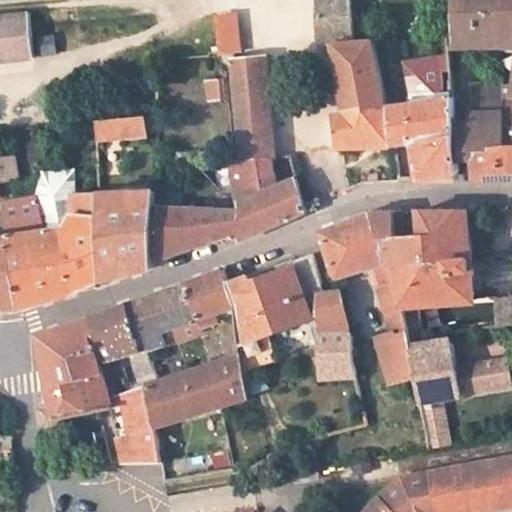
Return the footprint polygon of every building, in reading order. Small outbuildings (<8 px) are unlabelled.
[(358,41),(354,0),(318,0),(319,43),(333,41),(358,41)] [(511,98),(511,0),(453,0),(455,43),(511,40),(511,82),(472,87),(473,121),(457,121),(458,154),(462,152),(474,152),(506,149),(505,139),(503,99),(511,98)] [(0,60),(30,57),(23,12),(0,14),(0,60)] [(236,15),(218,17),(222,53),(224,52),(236,51),(240,51),(236,15)] [(358,41),(333,41),(347,114),(336,116),(340,147),(395,146),(391,107),(375,39),(358,41)] [(236,51),(224,52),(225,66),(235,65),(234,58),(236,58),(236,51)] [(236,58),(234,58),(235,65),(244,162),(273,159),(277,158),(278,156),(268,56),(236,58)] [(412,104),(457,98),(454,81),(452,57),(406,62),(412,104)] [(228,99),(226,79),(210,80),(212,100),(228,99)] [(457,121),(457,98),(412,104),(391,107),(395,146),(419,143),(422,179),(450,178),(459,174),(458,154),(457,121)] [(511,98),(503,99),(505,139),(511,138),(511,98)] [(99,138),(150,134),(148,117),(99,121),(99,138)] [(511,178),(511,138),(505,139),(506,149),(474,152),(475,179),(511,178)] [(0,179),(20,176),(17,154),(0,157),(0,179)] [(308,211),(307,205),(299,178),(279,186),(273,159),(244,162),(234,164),(240,209),(241,230),(240,240),(295,217),(308,211)] [(74,217),(74,191),(74,169),(44,172),(38,196),(45,231),(67,228),(74,217)] [(158,190),(101,192),(104,280),(131,273),(155,266),(155,260),(157,206),(158,190)] [(74,217),(67,228),(45,231),(10,235),(23,307),(52,299),(75,292),(90,285),(104,280),(101,192),(102,191),(74,191),(74,217)] [(45,231),(38,196),(23,199),(22,193),(20,193),(17,194),(20,199),(2,207),(10,235),(45,231)] [(240,209),(157,206),(155,260),(177,252),(216,239),(241,230),(240,209)] [(419,209),(421,232),(394,234),(395,236),(380,237),(387,259),(390,267),(392,266),(470,255),(467,209),(419,209)] [(395,236),(394,234),(392,219),(398,219),(397,211),(369,212),(376,235),(380,234),(380,237),(395,236)] [(338,276),(373,264),(387,259),(380,237),(380,234),(376,235),(369,212),(369,213),(345,223),(323,232),(338,276)] [(0,305),(23,307),(10,235),(0,236),(0,305)] [(254,274),(230,283),(237,305),(234,315),(237,315),(240,321),(242,355),(245,372),(280,360),(271,333),(317,317),(319,296),(326,295),(314,253),(301,258),(254,274)] [(416,303),(445,300),(472,298),(470,255),(392,266),(399,305),(413,304),(416,303)] [(373,264),(385,310),(399,305),(392,266),(390,267),(387,259),(373,264)] [(207,276),(188,283),(198,319),(237,305),(230,283),(226,269),(225,269),(218,271),(207,276)] [(146,334),(149,348),(167,343),(163,328),(198,319),(188,283),(164,292),(149,297),(145,298),(133,301),(129,305),(141,336),(146,334)] [(353,332),(343,293),(326,295),(319,296),(317,317),(320,333),(353,332)] [(510,324),(508,297),(493,299),(496,327),(510,324)] [(420,339),(413,304),(399,305),(404,332),(407,347),(421,345),(420,339)] [(103,363),(123,357),(149,348),(146,334),(141,336),(129,305),(110,311),(91,317),(101,363),(103,363)] [(399,305),(385,310),(391,337),(377,342),(388,383),(413,378),(407,347),(404,332),(399,305)] [(116,407),(113,397),(104,367),(103,363),(101,363),(91,317),(67,326),(51,331),(41,335),(56,404),(51,404),(47,405),(43,408),(44,419),(45,425),(48,429),(58,425),(64,419),(101,410),(112,408),(116,407)] [(163,328),(167,343),(202,332),(198,319),(163,328)] [(242,355),(240,321),(204,334),(212,364),(242,355)] [(353,332),(320,333),(323,378),(357,376),(354,360),(353,332)] [(454,372),(448,341),(421,345),(407,347),(413,378),(418,403),(438,399),(458,396),(458,393),(507,384),(503,359),(463,366),(464,370),(454,372)] [(126,367),(134,365),(140,382),(158,377),(149,348),(123,357),(126,367)] [(186,372),(194,415),(223,405),(249,397),(245,372),(242,355),(212,364),(186,372)] [(156,428),(194,415),(186,372),(150,385),(156,428)] [(150,385),(131,391),(125,392),(120,394),(113,397),(116,407),(112,408),(113,413),(125,464),(163,462),(156,428),(150,385)] [(446,446),(438,399),(418,403),(427,450),(446,446)] [(5,423),(2,433),(13,436),(12,425),(5,423)] [(309,438),(311,446),(320,444),(319,440),(334,437),(332,431),(309,438)] [(473,511),(511,504),(511,457),(403,478),(368,511),(473,511)]
